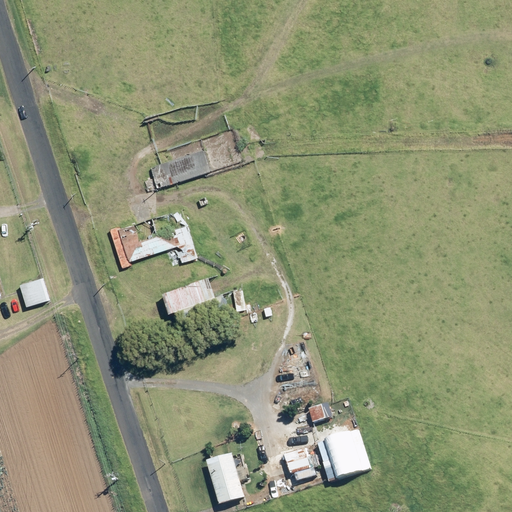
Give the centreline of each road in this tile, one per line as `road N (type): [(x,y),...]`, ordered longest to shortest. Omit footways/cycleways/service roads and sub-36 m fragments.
road 1 (unclassified): [(166,511),(0,7)]
road 2 (track): [(274,265),(224,195),(191,189),(147,199),(131,177),(146,150),(250,90),(304,0)]
road 3 (track): [(220,511),(287,490),(257,405),(220,387),(123,381)]
road 4 (track): [(511,140),(278,148)]
road 5 (track): [(252,401),(277,383),(290,346),(287,289),(274,265),(222,282)]
